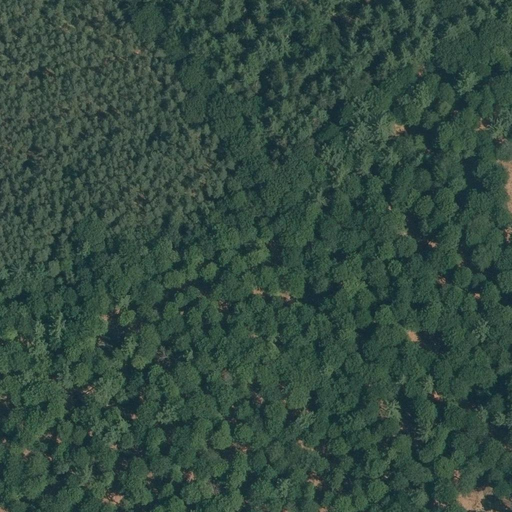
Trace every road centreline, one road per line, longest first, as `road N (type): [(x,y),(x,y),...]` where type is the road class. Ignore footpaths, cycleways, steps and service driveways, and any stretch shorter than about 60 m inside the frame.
road 1 (track): [(136,0),(270,195),(396,511)]
road 2 (track): [(0,307),(180,258),(435,154)]
